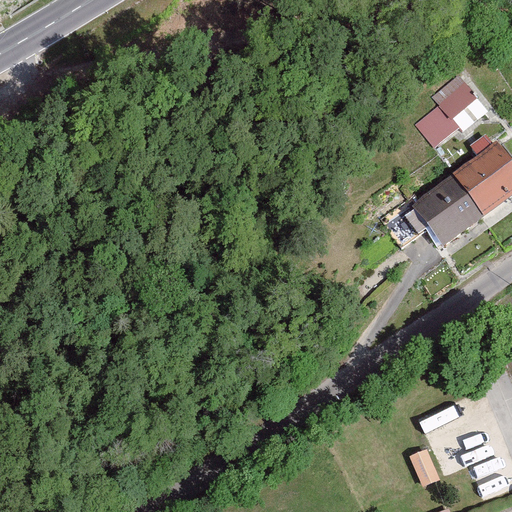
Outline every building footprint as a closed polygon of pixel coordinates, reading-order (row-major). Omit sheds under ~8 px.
[(413,118),(441,149),(490,105),(462,74),(413,118)] [(511,186),(484,148),(442,178),(472,222),(511,194),(511,186)] [(472,222),(442,178),(400,207),(430,251),(472,222)] [(427,433),(445,474),(474,462),(456,420),(427,433)] [(408,460),(421,492),(440,483),(427,452),(408,460)] [(472,465),(484,497),(511,486),(500,455),(472,465)]
